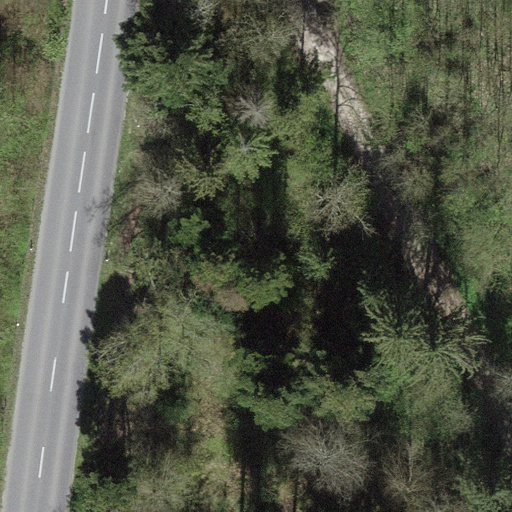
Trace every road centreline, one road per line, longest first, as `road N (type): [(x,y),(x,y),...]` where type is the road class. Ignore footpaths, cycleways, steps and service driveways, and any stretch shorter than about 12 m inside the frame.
road 1 (tertiary): [(108,0),(39,511)]
road 2 (track): [(511,434),(282,0)]
